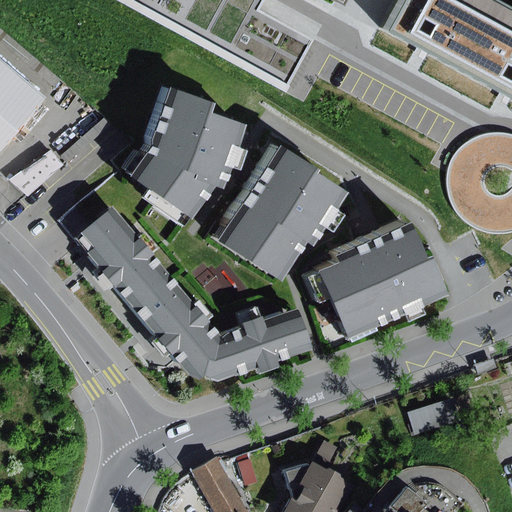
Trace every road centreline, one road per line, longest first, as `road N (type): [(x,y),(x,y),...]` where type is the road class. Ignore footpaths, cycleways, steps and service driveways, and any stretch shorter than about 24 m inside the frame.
road 1 (residential): [(511,316),(143,458)]
road 2 (residential): [(143,458),(103,382),(0,255)]
